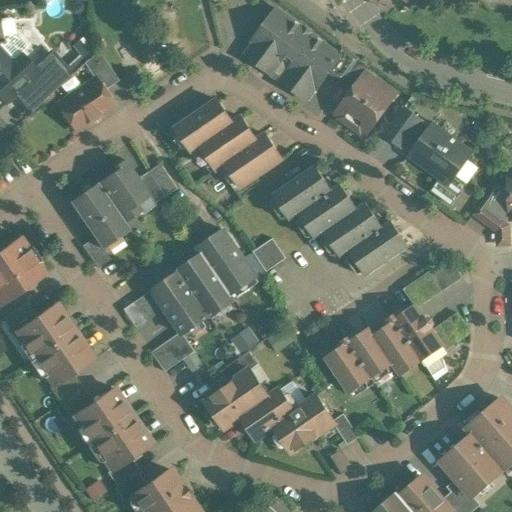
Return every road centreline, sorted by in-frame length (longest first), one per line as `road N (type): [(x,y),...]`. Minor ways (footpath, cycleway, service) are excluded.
road 1 (residential): [(482,273),(487,337),(465,395),(352,488),(322,492),(219,457),(188,436),(23,196),(218,70),(454,238)]
road 2 (residential): [(511,97),(413,61),(354,0)]
